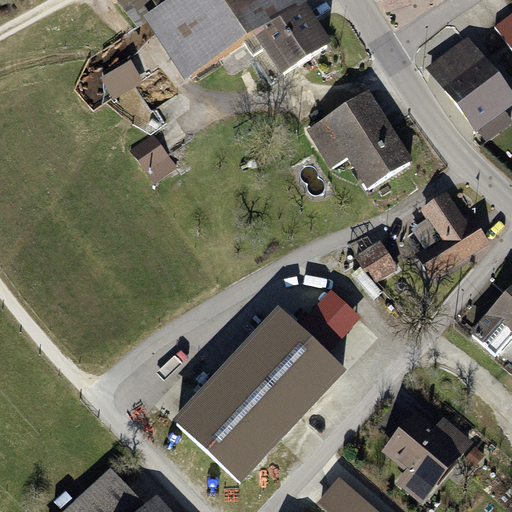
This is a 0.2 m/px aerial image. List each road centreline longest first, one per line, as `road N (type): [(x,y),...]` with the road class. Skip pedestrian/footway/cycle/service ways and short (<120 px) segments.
road 1 (residential): [(468,165),(389,218),(264,275),(154,343),(96,398)]
road 2 (residential): [(274,511),(511,237)]
road 3 (residential): [(96,398),(200,511)]
road 4 (residential): [(0,284),(96,398)]
road 5 (tertiary): [(468,165),(390,55)]
